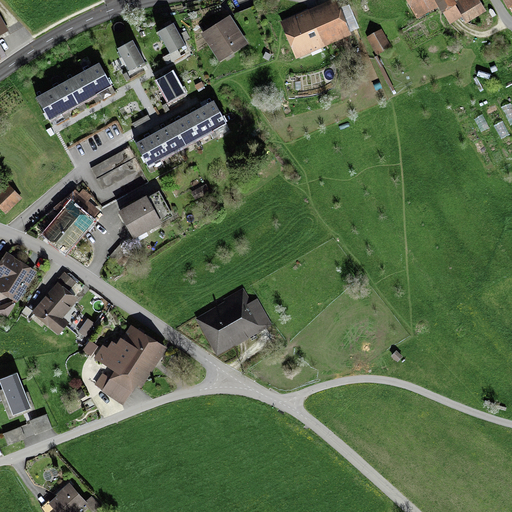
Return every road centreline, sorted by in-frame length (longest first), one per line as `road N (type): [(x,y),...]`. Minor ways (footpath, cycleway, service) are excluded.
road 1 (residential): [(0,230),(64,260),(237,380)]
road 2 (residential): [(0,461),(237,380)]
road 3 (unclassified): [(511,424),(389,380),(325,385),(285,404)]
road 4 (residential): [(285,404),(412,511)]
road 5 (tertiary): [(0,72),(76,25),(135,2)]
